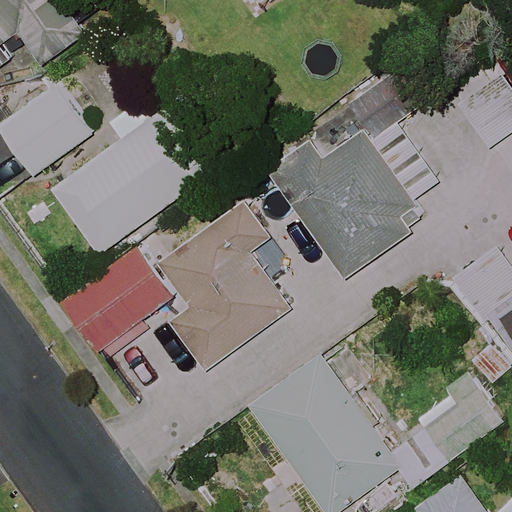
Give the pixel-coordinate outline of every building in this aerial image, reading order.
[(47,61),(90,28),(85,22),(109,4),(106,0),(0,0),(0,43),(22,27),(47,61)] [(417,204),(451,181),(407,117),(431,100),(409,68),(360,102),(377,127),(291,186),(351,274),(428,221),(417,204)] [(511,75),(467,107),(493,145),(511,132),(511,75)] [(96,130),(61,81),(2,124),(37,173),(96,130)] [(228,162),(182,95),(157,112),(146,97),(114,119),(126,138),(58,185),(102,250),(228,162)] [(271,238),(246,203),(166,261),(196,303),(174,318),(209,367),(292,306),(252,251),(271,238)] [(511,262),(499,244),(456,275),(490,322),(465,341),(493,381),(511,367),(511,262)] [(70,299),(103,346),(113,359),(156,329),(147,315),(174,296),(140,249),(70,299)] [(332,511),(361,493),(371,507),(395,491),(386,477),(401,467),(327,355),(256,402),(327,511),(332,511)] [(497,426),(474,394),(394,452),(417,484),(497,426)] [(493,511),(467,474),(419,508),(422,511),(493,511)]
